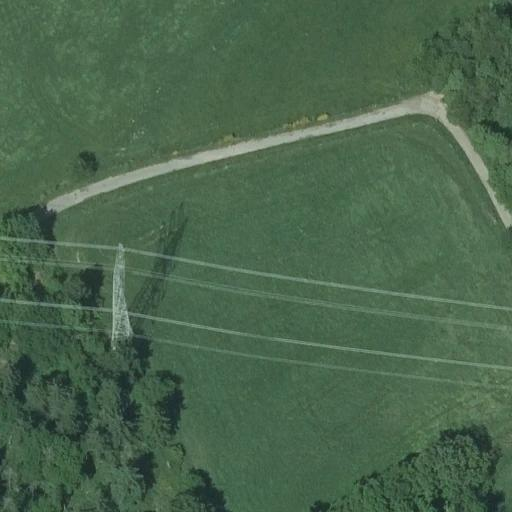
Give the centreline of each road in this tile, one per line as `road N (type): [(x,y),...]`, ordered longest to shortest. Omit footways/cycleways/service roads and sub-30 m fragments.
road 1 (track): [(433,116),(159,172),(54,204),(0,243)]
road 2 (track): [(511,234),(452,128),(433,116)]
road 3 (track): [(511,18),(445,77),(433,116)]
